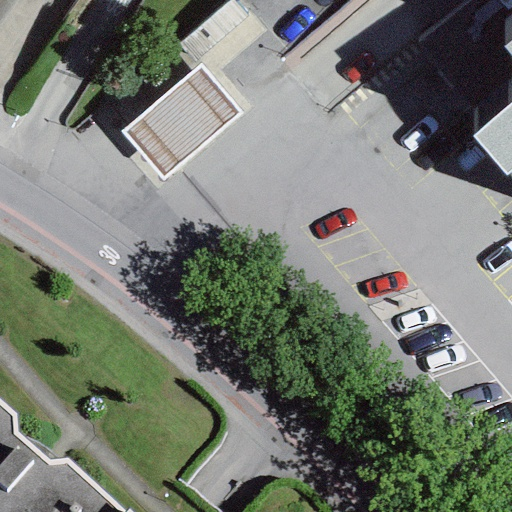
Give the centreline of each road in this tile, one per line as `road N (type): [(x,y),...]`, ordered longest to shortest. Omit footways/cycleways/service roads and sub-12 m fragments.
road 1 (residential): [(369,511),(134,284),(15,186)]
road 2 (unknown): [(134,284),(311,70),(394,0)]
road 3 (residential): [(135,0),(15,186)]
